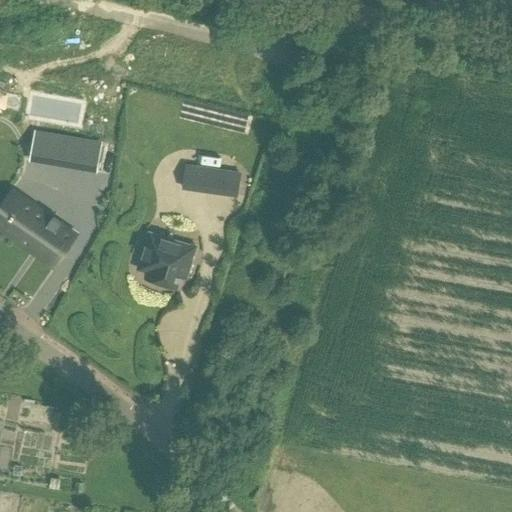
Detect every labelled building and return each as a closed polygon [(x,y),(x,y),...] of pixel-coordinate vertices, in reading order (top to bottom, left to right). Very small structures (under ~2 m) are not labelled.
[(30,159),(57,163),(62,134),(35,129),(30,159)] [(87,138),(82,167),(96,170),(100,141),(87,138)] [(227,182),(238,184),(240,172),(210,167),(206,190),(225,193),(227,182)] [(24,198),(4,225),(18,235),(15,239),(32,250),(34,248),(40,253),(39,254),(54,265),(75,235),(61,226),(64,223),(53,215),(51,218),(24,198)] [(188,277),(198,247),(152,230),(142,256),(153,260),(150,270),(148,276),(177,286),(181,275),(188,277)] [(30,407),(25,488),(61,490),(66,409),(30,407)]
